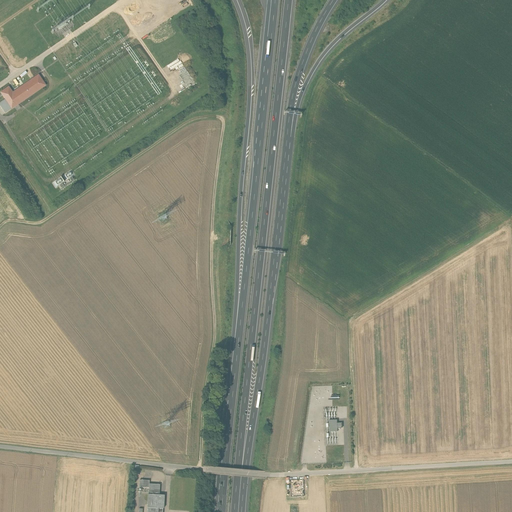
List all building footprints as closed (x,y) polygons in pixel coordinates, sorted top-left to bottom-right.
[(21,52),(26,60),(43,49),(38,41),(21,52)] [(46,85),(39,74),(13,92),(9,86),(1,92),(12,109),(46,85)] [(73,176),(75,175),(72,169),(52,182),(56,187),(58,186),(61,191),(76,181),(73,176)] [(337,420),(329,420),(329,432),(338,432),(338,428),(342,428),(342,423),(337,423),(337,420)] [(149,480),(140,480),(139,488),(149,488),(149,494),(160,495),(160,484),(149,484),(149,480)] [(160,495),(149,494),(148,507),(163,508),(164,508),(164,495),(160,495)]
